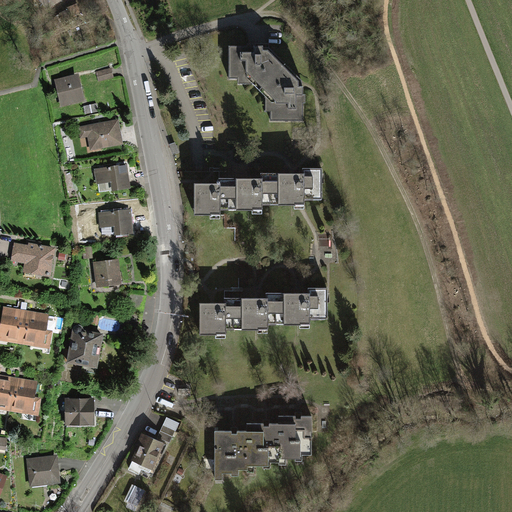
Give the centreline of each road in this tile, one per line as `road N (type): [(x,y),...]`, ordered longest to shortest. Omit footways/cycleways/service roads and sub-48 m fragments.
road 1 (residential): [(112,0),(158,179),(167,327),(118,441),(71,511)]
road 2 (track): [(259,11),(290,22),(377,138),(413,211),(462,373),(511,391)]
